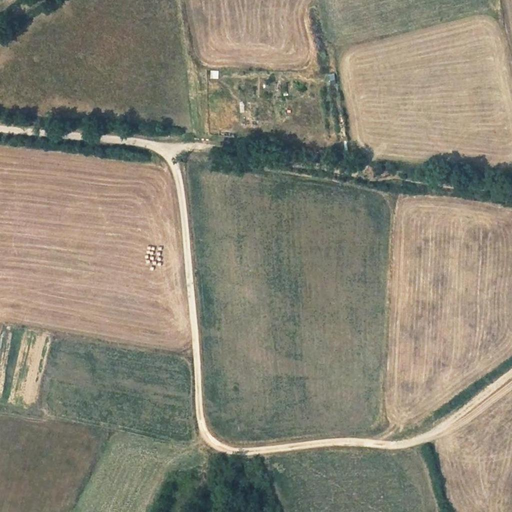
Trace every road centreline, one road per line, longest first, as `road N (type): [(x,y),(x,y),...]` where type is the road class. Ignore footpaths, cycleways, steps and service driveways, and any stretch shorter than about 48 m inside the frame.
road 1 (track): [(158,147),(175,174),(205,437),(225,448),(414,442),(511,372)]
road 2 (unclassified): [(0,125),(158,147)]
